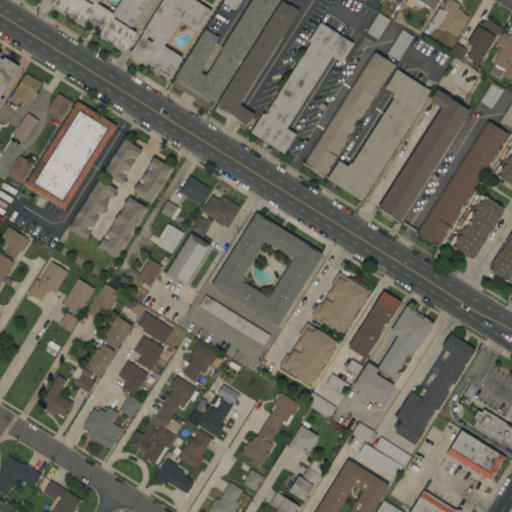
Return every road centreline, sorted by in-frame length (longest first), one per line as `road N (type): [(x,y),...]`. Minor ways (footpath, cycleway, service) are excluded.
road 1 (tertiary): [(0,15),(510,334)]
road 2 (residential): [(0,421),(148,511)]
